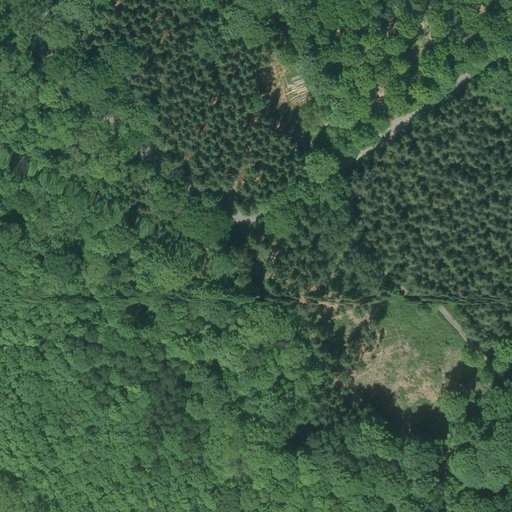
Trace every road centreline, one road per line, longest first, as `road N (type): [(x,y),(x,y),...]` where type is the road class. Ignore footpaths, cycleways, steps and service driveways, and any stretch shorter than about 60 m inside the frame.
road 1 (tertiary): [(511,21),(273,196),(245,202),(213,192),(71,76),(49,45),(52,0)]
road 2 (track): [(291,0),(368,222),(511,397)]
